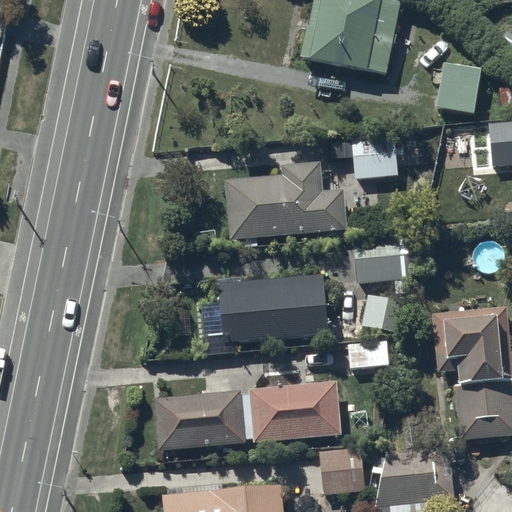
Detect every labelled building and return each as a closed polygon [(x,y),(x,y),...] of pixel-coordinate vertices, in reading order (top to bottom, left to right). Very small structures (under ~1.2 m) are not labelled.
[(401,0),(312,0),(301,56),(311,58),(311,60),(368,72),(369,69),(386,72),(401,0)] [(483,74),(446,67),(437,118),(474,124),(483,74)] [(511,85),(502,86),(504,117),(511,116),(511,85)] [(511,121),(488,123),(491,168),(511,166),(511,121)] [(397,138),(354,140),(356,187),(399,185),(397,138)] [(281,174),(226,177),(230,238),(243,238),(244,242),(258,241),(258,236),(349,230),(346,187),(324,188),(323,160),(281,163),(281,174)] [(404,242),(354,246),(357,291),(407,288),(404,242)] [(322,272),(216,282),(222,342),(328,333),(322,272)] [(405,307),(369,298),(361,330),(398,338),(405,307)] [(511,395),(505,306),(425,312),(429,373),(451,371),(452,383),(447,383),(452,439),(511,434),(511,395)] [(386,343),(346,344),(347,371),(387,369),(386,343)] [(243,393),(157,401),(161,454),(249,446),(249,440),(255,439),(255,445),(344,437),(339,383),(252,391),(252,395),(243,396),(243,393)] [(453,453),(386,456),(376,503),(380,503),(380,511),(414,511),(414,501),(456,498),(453,453)] [(285,511),(283,484),(163,494),(164,511),(285,511)]
